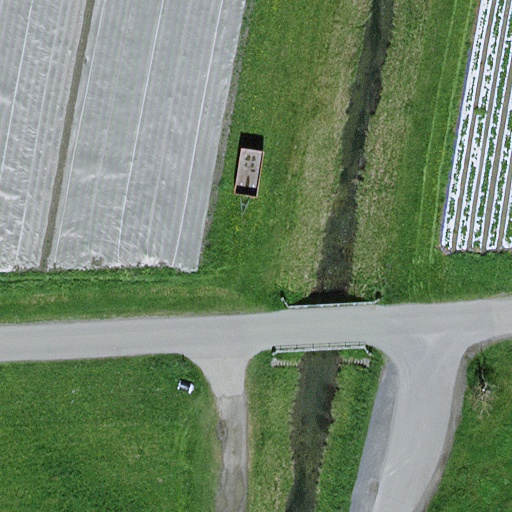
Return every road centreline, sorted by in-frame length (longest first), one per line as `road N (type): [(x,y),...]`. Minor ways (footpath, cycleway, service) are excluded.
road 1 (track): [(427,349),(290,346),(0,359)]
road 2 (track): [(427,349),(413,511)]
